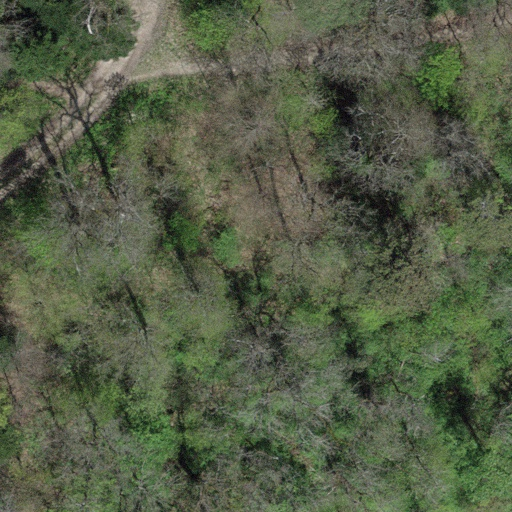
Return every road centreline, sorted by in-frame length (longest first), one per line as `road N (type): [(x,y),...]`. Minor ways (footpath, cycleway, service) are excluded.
road 1 (track): [(110,80),(211,82),(511,19)]
road 2 (track): [(146,0),(110,80),(76,122),(0,188)]
